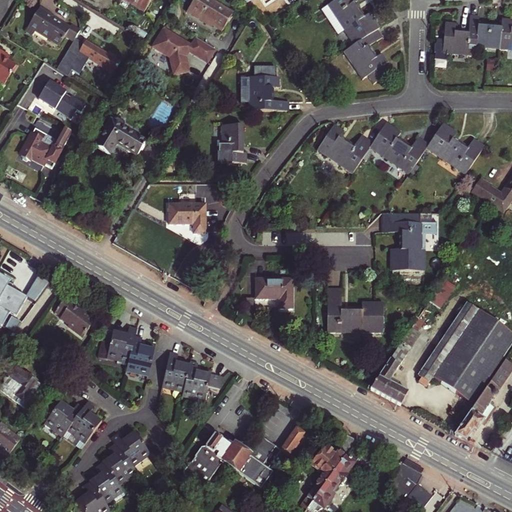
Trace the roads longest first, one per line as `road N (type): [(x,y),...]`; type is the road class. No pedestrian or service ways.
road 1 (primary): [(0,222),(511,505)]
road 2 (primary): [(511,488),(0,207)]
road 3 (residential): [(367,252),(246,249),(233,233),(235,212),(313,117),(416,102)]
road 4 (residential): [(127,418),(109,428),(73,475),(23,511)]
